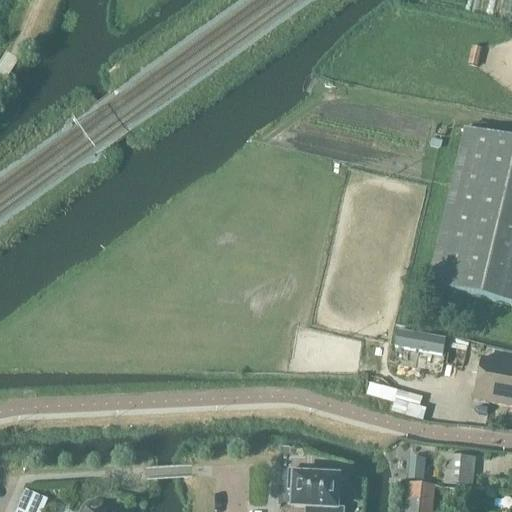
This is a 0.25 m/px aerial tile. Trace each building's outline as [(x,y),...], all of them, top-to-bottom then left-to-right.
[(429,289),(511,307),(511,143),(465,133),(451,193),(429,289)] [(511,366),(482,361),(474,402),(511,409),(511,366)] [(425,452),(412,451),(411,463),(424,464),(425,452)] [(444,486),(468,488),(470,460),(447,457),(444,486)] [(288,472),(287,492),(292,492),(291,509),(317,511),(316,511),(342,511),(343,511),(335,511),(337,480),(307,478),(307,473),(288,472)] [(431,511),(434,488),(408,485),(404,511),(431,511)]
